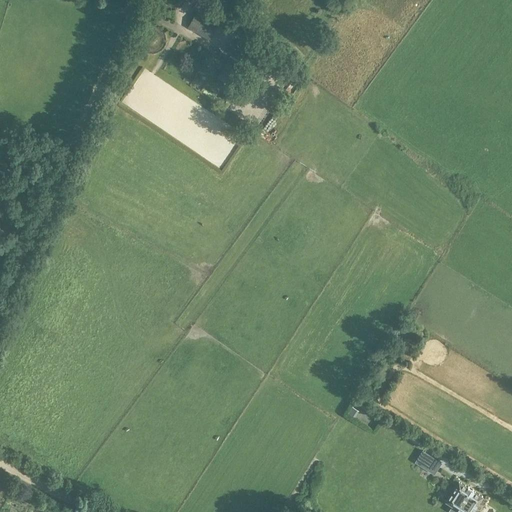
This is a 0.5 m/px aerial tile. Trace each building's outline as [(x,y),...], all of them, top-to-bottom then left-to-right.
[(197,13),(188,27),(209,40),(218,25),(197,13)] [(236,41),(230,52),(244,60),(250,49),(236,41)] [(239,67),(241,63),(235,59),(233,63),(228,61),(219,76),(233,84),(242,69),(239,67)] [(442,463),(423,450),(415,462),(434,475),(442,463)] [(461,511),(473,511),(483,497),(459,482),(446,502),(453,506),(451,510),(454,511),(458,511),(460,511),(461,511)]
